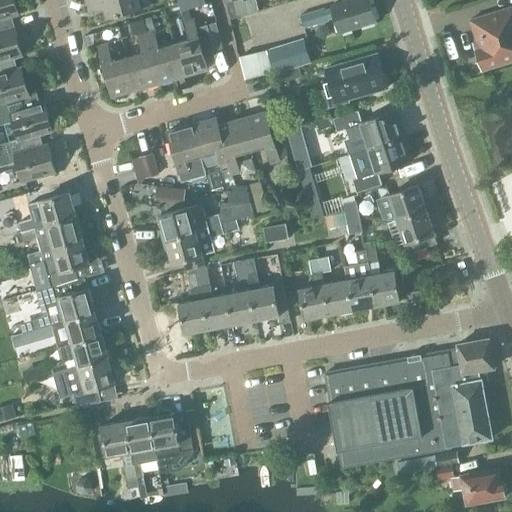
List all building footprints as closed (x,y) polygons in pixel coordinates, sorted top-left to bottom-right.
[(0,0),(0,18),(12,15),(12,16),(20,14),(15,0),(0,0)] [(147,6),(145,0),(85,0),(89,11),(104,7),(107,18),(147,6)] [(204,0),(178,0),(182,11),(206,4),(204,0)] [(258,10),(255,0),(226,0),(232,18),(258,10)] [(340,33),(377,21),(370,0),(347,0),(332,5),(333,8),(325,10),(325,8),(301,15),(304,27),(328,21),(328,19),(335,17),(340,33)] [(474,43),(483,71),(511,62),(511,7),(471,20),(478,42),(474,43)] [(23,55),(12,16),(12,15),(0,18),(0,60),(14,57),(15,57),(23,55)] [(174,43),(184,76),(208,69),(203,54),(221,48),(214,23),(196,28),(193,19),(185,21),(190,39),(174,43)] [(146,32),(160,82),(184,76),(174,43),(159,47),(154,30),(146,32)] [(143,52),(128,56),(137,89),(160,82),(146,32),(138,34),(143,52)] [(269,49),(269,50),(276,72),(310,62),(303,39),(269,49)] [(113,96),(137,89),(128,56),(112,61),(107,43),(99,45),(104,63),(113,96)] [(388,88),(384,73),(379,74),(374,55),(378,54),(378,53),(327,68),(330,80),(324,82),(331,107),(351,101),(350,99),(388,88)] [(0,102),(30,94),(23,67),(18,68),(15,57),(14,57),(0,60),(0,102)] [(0,124),(14,121),(19,140),(40,133),(41,134),(53,131),(45,102),(40,104),(37,92),(30,94),(0,102),(0,124)] [(351,152),(353,152),(354,153),(357,152),(357,151),(405,136),(400,121),(398,122),(395,112),(362,122),(358,110),(334,118),(338,131),(347,129),(350,138),(348,139),(347,142),(347,145),(348,148),(348,150),(350,151),(351,152)] [(242,118),(251,151),(266,147),(271,164),(279,162),(274,144),(275,144),(266,111),(242,118)] [(193,124),(202,156),(217,152),(222,170),(230,168),(231,167),(219,125),(216,117),(193,124)] [(236,155),(251,151),(242,118),(219,125),(231,167),(230,168),(232,175),(241,173),(236,155)] [(186,161),(202,156),(193,124),(169,130),(178,163),(183,181),(191,179),(186,161)] [(302,167),(314,163),(302,131),(290,136),(302,167)] [(40,133),(19,140),(0,144),(0,166),(0,167),(17,162),(23,181),(57,172),(49,144),(44,145),(41,134),(40,133)] [(410,150),(405,136),(357,151),(357,152),(362,166),(359,167),(362,176),(353,179),(357,192),(382,184),(378,172),(411,161),(408,151),(410,150)] [(154,150),(132,157),(140,180),(162,173),(154,150)] [(230,168),(222,170),(225,178),(232,175),(230,168)] [(250,185),(259,213),(269,210),(261,182),(250,185)] [(158,184),(156,203),(184,205),(185,186),(158,184)] [(398,219),(427,209),(419,185),(390,195),(398,219)] [(44,215),(19,222),(10,224),(13,232),(21,230),(22,231),(77,216),(70,192),(40,201),(44,215)] [(346,212),(347,218),(359,216),(356,201),(344,203),(346,212)] [(160,215),(167,239),(237,219),(254,214),(250,203),(221,203),(221,213),(194,221),(190,207),(160,215)] [(435,232),(427,209),(398,219),(406,242),(435,232)] [(346,212),(326,216),(328,228),(348,225),(347,218),(346,212)] [(41,251),(83,239),(77,216),(22,231),(25,241),(38,238),(41,251)] [(347,218),(348,225),(350,234),(363,231),(359,216),(347,218)] [(237,219),(167,239),(173,263),(183,260),(186,271),(206,265),(203,254),(215,251),(211,237),(224,233),(224,234),(239,230),(237,219)] [(267,242),(289,237),(286,223),(264,227),(267,242)] [(22,231),(13,234),(16,244),(25,241),(22,231)] [(44,261),(52,286),(79,279),(75,267),(90,263),(83,239),(41,251),(28,254),(31,264),(44,261)] [(375,240),(365,242),(370,262),(379,260),(375,240)] [(348,279),(353,309),(377,305),(371,275),(369,263),(366,249),(357,251),(361,277),(348,279)] [(319,258),(322,272),(332,270),(329,256),(319,258)] [(245,260),(248,278),(251,290),(250,290),(256,319),(280,315),(278,305),(287,303),(283,279),(273,281),(273,285),(260,288),(255,258),(245,260)] [(305,318),(330,313),(324,284),(322,272),(319,258),(309,260),(314,286),(300,288),(305,318)] [(239,280),(248,278),(245,260),(235,262),(239,280)] [(371,275),(377,305),(401,300),(395,270),(371,275)] [(198,273),(209,328),(232,324),(227,294),(213,297),(208,271),(198,273)] [(185,333),(209,328),(198,273),(189,275),(193,300),(179,303),(185,333)] [(89,288),(87,288),(84,277),(79,279),(52,286),(38,290),(45,316),(38,318),(41,327),(95,312),(89,288)] [(330,313),(353,309),(348,279),(324,284),(330,313)] [(227,294),(232,324),(256,319),(250,290),(227,294)] [(41,327),(43,335),(44,337),(69,330),(72,343),(102,335),(95,312),(41,327)] [(54,372),(54,374),(61,372),(109,358),(102,335),(72,343),(76,356),(64,360),(51,364),(54,372)] [(326,372),(328,385),(331,401),(329,401),(338,451),(340,450),(343,467),(411,455),(451,448),(450,445),(464,443),(493,438),(481,370),(494,368),(489,338),(458,344),(459,348),(326,372)] [(116,382),(115,379),(118,379),(115,368),(112,368),(109,358),(61,372),(68,396),(74,394),(78,406),(101,401),(98,387),(116,382)] [(54,372),(51,364),(51,362),(24,369),(27,380),(54,372)] [(0,404),(0,417),(17,415),(15,403),(0,404)] [(161,415),(150,417),(158,459),(160,473),(170,471),(168,458),(170,457),(167,445),(180,443),(181,449),(192,448),(188,422),(177,424),(174,412),(172,413),(171,411),(169,409),(162,411),(161,412),(161,415)] [(126,421),(137,477),(143,476),(141,462),(158,459),(150,417),(126,421)] [(137,477),(126,421),(102,425),(108,456),(122,453),(128,488),(138,486),(136,477),(137,477)] [(435,455),(437,467),(460,462),(458,451),(435,455)] [(3,454),(5,479),(26,478),(25,452),(3,454)] [(437,468),(435,456),(398,462),(401,475),(437,468)] [(223,478),(241,472),(237,462),(219,468),(223,478)] [(453,464),(437,467),(440,479),(455,476),(453,464)] [(461,475),(461,476),(453,477),(454,491),(464,490),(467,504),(505,497),(499,467),(461,475)] [(350,502),(350,490),(338,490),(338,502),(350,502)]
